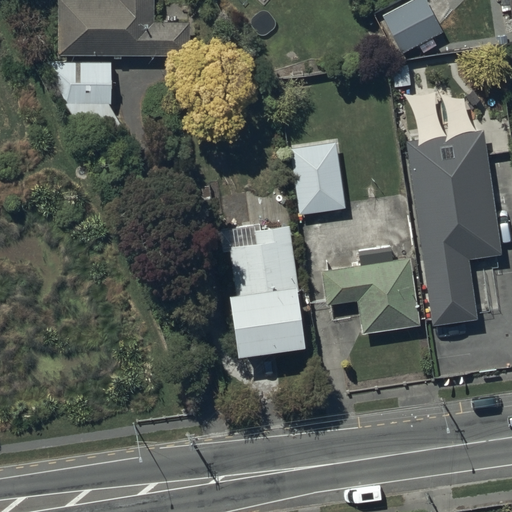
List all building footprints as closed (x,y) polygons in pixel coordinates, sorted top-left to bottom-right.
[(51,0),(52,31),(189,32),(189,0),(51,0)] [(443,27),(427,0),(404,0),(382,12),(401,48),(443,27)] [(107,98),(110,57),(46,57),(77,121),(119,120),(107,98)] [(407,123),(431,307),(472,302),(464,241),(493,238),(476,114),(407,123)] [(336,137),(290,144),(299,209),(345,203),(336,137)] [(226,269),(236,334),(304,324),(287,206),(257,210),(258,222),(229,226),(235,268),(226,269)] [(318,249),(323,284),(354,280),(358,312),(418,304),(410,237),(318,249)] [(87,341),(67,346),(72,371),(91,367),(91,369),(131,361),(132,364),(149,360),(140,317),(125,320),(122,310),(92,316),(95,332),(85,334),(87,341)] [(97,422),(156,413),(153,389),(93,398),(97,422)]
